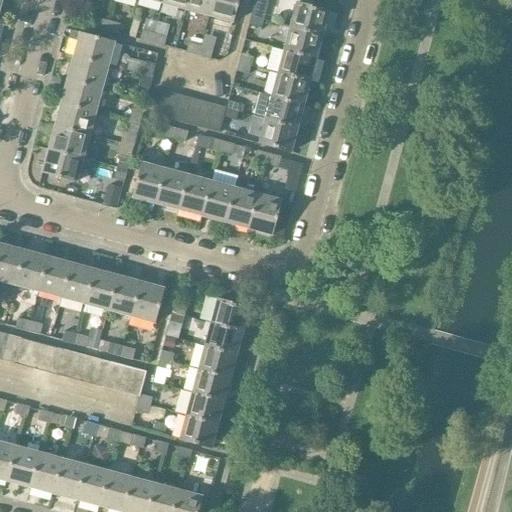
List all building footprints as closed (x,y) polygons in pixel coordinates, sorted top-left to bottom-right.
[(185,10),(187,0),(162,0),(162,4),(185,10)] [(208,17),(212,0),(187,0),(185,10),(208,17)] [(233,23),(238,0),(212,0),(208,17),(233,23)] [(262,20),(267,0),(253,0),(249,17),(262,20)] [(321,36),(327,12),(295,4),(289,27),(321,36)] [(260,29),(262,20),(249,17),(247,26),(260,29)] [(104,32),(107,22),(94,19),(91,28),(104,32)] [(117,35),(119,26),(107,22),(104,32),(117,35)] [(314,59),(321,36),(289,27),(283,51),(314,59)] [(151,44),(153,35),(140,31),(138,41),(151,44)] [(107,66),(113,42),(78,33),(72,57),(107,66)] [(163,48),(165,38),(153,35),(151,44),(163,48)] [(198,57),(200,47),(188,44),(185,54),(198,57)] [(210,60),(212,51),(200,47),(198,57),(210,60)] [(308,82),(314,59),(283,51),(276,74),(308,82)] [(249,67),(251,59),(239,55),(237,63),(249,67)] [(101,89),(107,66),(72,57),(65,80),(101,89)] [(150,79),(154,65),(144,62),(140,76),(150,79)] [(247,75),(249,67),(237,63),(234,72),(247,75)] [(276,74),(270,97),(302,106),(308,82),(276,74)] [(147,89),(150,79),(140,76),(137,86),(147,89)] [(95,113),(101,89),(65,80),(59,103),(95,113)] [(160,118),(167,93),(155,90),(148,115),(160,118)] [(172,121),(179,96),(167,93),(160,118),(172,121)] [(302,106),(270,97),(259,94),(253,117),(264,120),(296,129),(302,106)] [(183,124),(190,99),(179,96),(172,121),(183,124)] [(194,127),(201,102),(190,99),(183,124),(194,127)] [(237,113),(239,105),(226,101),(224,108),(224,109),(237,113)] [(206,130),(212,105),(201,102),(194,127),(206,130)] [(88,136),(95,113),(59,103),(53,127),(88,136)] [(217,134),(222,118),(224,109),(224,108),(212,105),(206,130),(217,134)] [(139,124),(142,111),(131,108),(128,121),(139,124)] [(235,121),(237,113),(224,109),(222,118),(235,121)] [(290,153),(296,129),(264,120),(258,144),(290,153)] [(136,136),(139,124),(128,121),(125,133),(136,136)] [(172,140),(175,130),(163,126),(160,136),(172,140)] [(82,159),(88,136),(53,127),(47,149),(82,159)] [(184,143),(187,133),(175,130),(172,140),(184,143)] [(218,152),(221,142),(209,139),(206,149),(218,152)] [(231,155),(233,146),(221,142),(218,152),(231,155)] [(76,183),(82,159),(47,149),(40,173),(76,183)] [(264,165),(267,155),(255,152),(252,162),(264,165)] [(126,171),(129,158),(119,155),(115,168),(126,171)] [(276,169),(279,158),(267,155),(264,165),(276,169)] [(154,204),(164,170),(140,164),(130,198),(154,204)] [(123,183),(126,171),(115,168),(112,180),(123,183)] [(178,210),(187,177),(164,170),(154,204),(178,210)] [(201,217),(210,183),(187,177),(178,210),(201,217)] [(224,223),(233,189),(210,183),(201,217),(224,223)] [(247,229),(256,196),(233,189),(224,223),(247,229)] [(271,236),(280,202),(256,196),(247,229),(271,236)] [(0,281),(14,286),(23,251),(0,245),(0,244),(0,281)] [(37,292),(46,257),(23,251),(14,286),(37,292)] [(60,298),(70,264),(46,257),(37,292),(60,298)] [(83,305),(93,270),(70,264),(60,298),(83,305)] [(106,311),(116,276),(93,270),(83,305),(106,311)] [(129,317),(139,282),(116,276),(106,311),(129,317)] [(153,324),(163,289),(139,282),(129,317),(153,324)] [(241,332),(247,308),(215,299),(209,324),(241,332)] [(183,317),(185,308),(172,304),(170,314),(183,317)] [(181,325),(183,317),(170,314),(168,321),(181,325)] [(26,332),(29,321),(17,318),(14,328),(26,332)] [(39,335),(42,324),(29,321),(26,332),(39,335)] [(234,355),(241,332),(209,324),(202,347),(234,355)] [(72,344),(75,333),(63,330),(60,341),(72,344)] [(0,359),(1,360),(8,335),(0,332),(0,359)] [(85,348),(88,337),(75,333),(72,344),(85,348)] [(12,363),(19,337),(8,335),(1,360),(12,363)] [(24,366),(31,341),(19,337),(12,363),(24,366)] [(165,337),(163,346),(172,348),(174,340),(165,337)] [(35,370),(42,344),(31,341),(24,366),(35,370)] [(119,357),(122,346),(109,343),(106,353),(119,357)] [(47,373),(54,347),(42,344),(35,370),(47,373)] [(132,360),(134,349),(122,346),(119,357),(132,360)] [(58,376),(65,350),(54,347),(47,373),(58,376)] [(228,378),(234,355),(202,347),(196,370),(228,378)] [(69,379),(76,353),(65,350),(58,376),(69,379)] [(170,363),(173,355),(160,351),(158,360),(170,363)] [(80,382),(87,356),(76,353),(69,379),(80,382)] [(92,385),(98,359),(87,356),(80,382),(92,385)] [(104,388),(110,362),(98,359),(92,385),(104,388)] [(168,372),(170,363),(158,360),(155,368),(168,372)] [(115,391),(122,365),(110,362),(104,388),(115,391)] [(126,394),(133,368),(122,365),(115,391),(126,394)] [(138,394),(144,372),(133,368),(126,394),(137,397),(138,394)] [(222,401),(228,378),(196,370),(190,393),(222,401)] [(216,424),(222,401),(190,393),(184,416),(216,424)] [(149,406),(151,398),(138,394),(137,397),(136,403),(149,406)] [(147,415),(149,406),(136,403),(134,412),(147,415)] [(26,417),(29,407),(15,404),(13,414),(26,417)] [(50,424),(52,414),(39,410),(36,420),(50,424)] [(72,430),(75,420),(62,416),(59,426),(72,430)] [(209,449),(216,424),(184,416),(177,440),(209,449)] [(95,436),(98,426),(85,423),(82,433),(95,436)] [(119,442),(121,432),(108,429),(105,439),(119,442)] [(142,449),(145,439),(131,435),(128,445),(142,449)] [(165,455),(167,445),(154,441),(151,452),(165,455)] [(0,480),(5,481),(14,446),(0,442),(0,480)] [(28,488),(38,453),(14,446),(5,481),(28,488)] [(187,462),(190,451),(177,447),(174,458),(187,462)] [(51,494),(61,459),(38,453),(28,488),(51,494)] [(74,500),(84,465),(61,459),(51,494),(74,500)] [(98,507),(107,471),(84,465),(74,500),(98,507)] [(117,511),(121,511),(131,478),(107,471),(98,507),(117,511)] [(145,511),(153,484),(131,478),(121,511),(145,511)] [(171,511),(177,490),(153,484),(145,511),(171,511)] [(197,511),(201,497),(177,490),(171,511),(197,511)]
